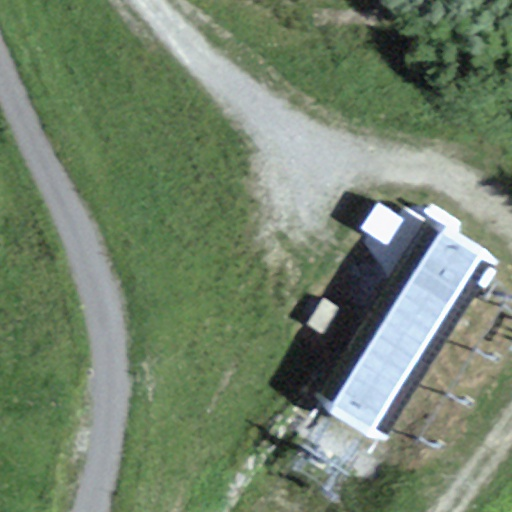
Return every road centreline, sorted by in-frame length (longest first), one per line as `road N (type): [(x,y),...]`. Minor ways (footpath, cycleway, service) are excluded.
road 1 (track): [(0,51),(85,254),(115,388),(93,511)]
road 2 (track): [(139,0),(185,60),(297,141),(426,168),(482,196),(511,225)]
